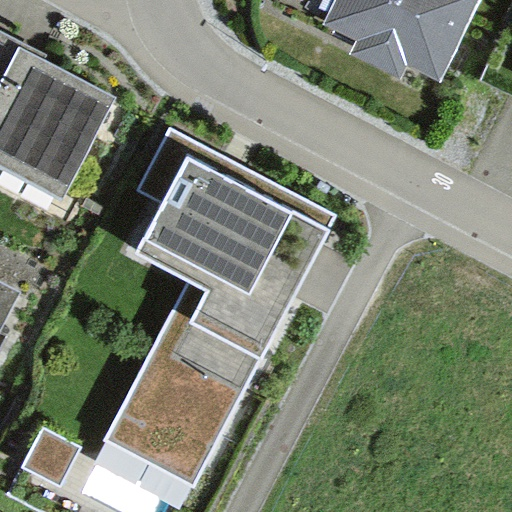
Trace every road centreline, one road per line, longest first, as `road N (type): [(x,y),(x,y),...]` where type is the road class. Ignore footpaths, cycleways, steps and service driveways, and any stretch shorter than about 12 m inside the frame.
road 1 (residential): [(416,186),(244,511)]
road 2 (residential): [(416,186),(178,48),(157,2)]
